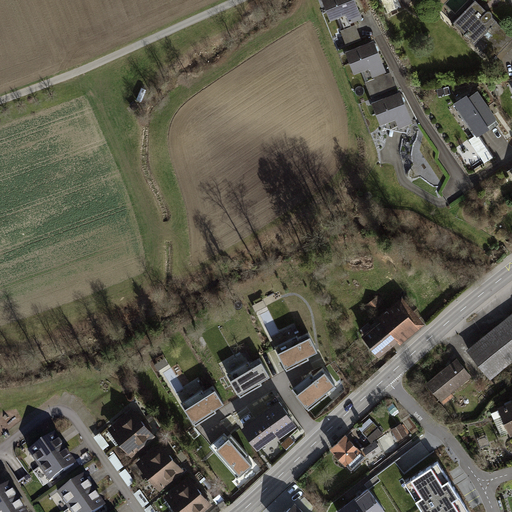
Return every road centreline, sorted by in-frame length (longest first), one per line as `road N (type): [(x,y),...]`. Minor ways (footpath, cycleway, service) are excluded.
road 1 (residential): [(0,98),(234,0)]
road 2 (residential): [(467,186),(364,0)]
road 3 (residential): [(141,511),(63,408),(47,411),(0,448)]
road 4 (secondary): [(384,379),(243,511)]
road 5 (secondary): [(511,271),(384,379)]
road 6 (residential): [(384,379),(445,434),(482,485)]
